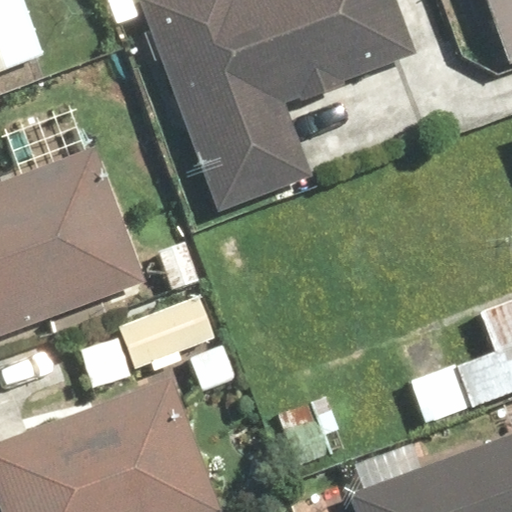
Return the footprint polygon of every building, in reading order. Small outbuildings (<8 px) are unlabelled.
[(0,0),(0,80),(38,65),(11,0),(0,0)] [(137,0),(135,1),(212,218),(310,184),(281,103),(417,55),(397,0),(137,0)] [(511,0),(479,0),(502,68),(511,64),(511,0)] [(0,339),(148,290),(101,150),(0,183),(0,339)] [(207,289),(112,321),(128,371),(186,351),(199,390),(236,378),(207,289)] [(487,349),(402,386),(423,434),(511,395),(511,306),(475,322),(487,349)] [(0,511),(211,511),(214,511),(158,378),(0,443),(0,511)] [(324,400),(272,425),(295,474),(347,449),(324,400)] [(511,511),(511,441),(343,499),(347,511),(511,511)]
